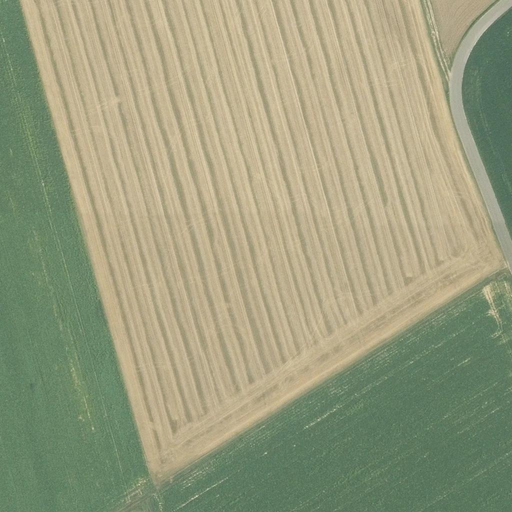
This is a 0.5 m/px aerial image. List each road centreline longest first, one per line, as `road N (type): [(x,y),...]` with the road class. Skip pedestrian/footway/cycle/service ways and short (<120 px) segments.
road 1 (track): [(511,264),(122,511)]
road 2 (unclassified): [(511,258),(454,100),(469,44),(511,0)]
